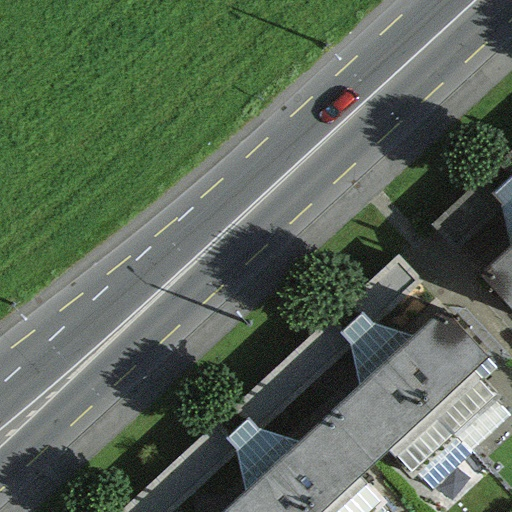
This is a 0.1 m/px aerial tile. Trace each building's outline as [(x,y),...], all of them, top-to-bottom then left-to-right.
[(511,155),(500,166),(511,178),(511,155)] [(502,203),(483,182),(432,227),(451,248),(502,203)] [(511,258),(485,284),(511,313),(511,258)] [(420,283),(397,259),(350,305),(372,329),(420,283)] [(333,423),(373,466),(383,457),(406,482),(499,396),(477,373),(489,361),(449,317),(333,423)] [(355,343),(334,320),(235,409),(256,432),(355,343)] [(235,511),(360,511),(378,496),(361,477),(373,466),(333,423),(235,511)] [(167,511),(237,447),(217,426),(124,511),(167,511)]
